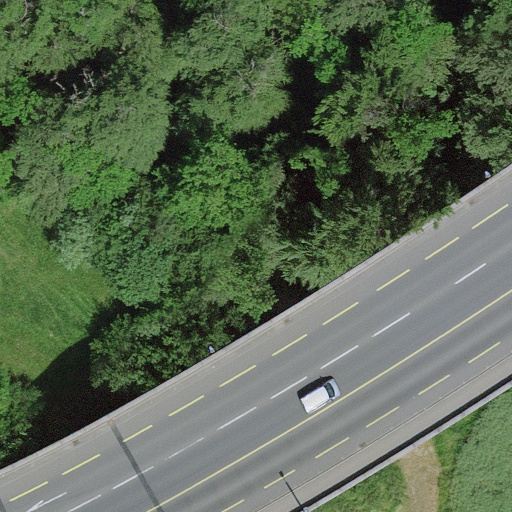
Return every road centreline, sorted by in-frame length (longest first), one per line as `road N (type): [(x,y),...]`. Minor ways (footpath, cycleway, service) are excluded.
road 1 (secondary): [(138,511),(323,410),(511,285)]
road 2 (track): [(0,319),(65,340),(136,386),(176,439),(209,454)]
